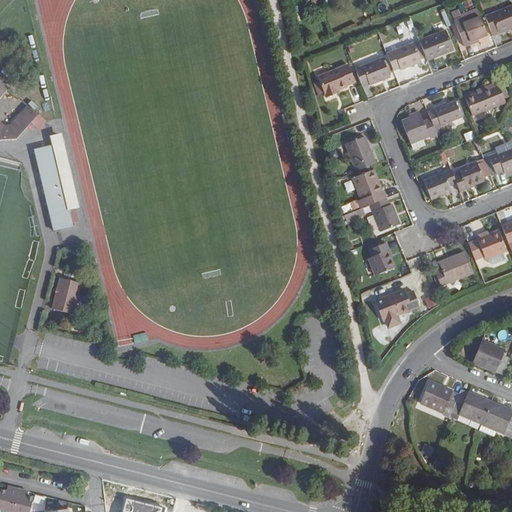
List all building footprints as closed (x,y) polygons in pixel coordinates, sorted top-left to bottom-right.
[(511,28),(511,5),(485,17),(493,36),(511,28)] [(481,18),(478,11),(461,18),(464,24),(481,18)] [(472,42),(488,36),(481,18),(464,24),(461,18),(454,21),(465,48),(472,45),(472,42)] [(453,50),(446,31),(419,41),(427,60),(453,50)] [(420,62),(413,43),(386,53),(393,70),(399,68),(400,70),(420,62)] [(389,77),(383,58),(355,69),(362,86),(368,83),(369,85),(389,77)] [(354,82),(347,64),(317,76),(325,97),(335,94),(334,91),(338,90),(347,86),(346,85),(354,82)] [(0,99),(9,89),(0,81),(0,99)] [(489,86),(490,88),(477,93),(464,98),(472,116),(505,102),(497,82),(489,86)] [(433,109),(434,110),(428,113),(431,119),(434,128),(437,134),(447,129),(445,124),(461,118),(455,102),(443,107),(443,105),(433,109)] [(0,121),(0,140),(17,140),(38,115),(27,106),(10,126),(5,126),(0,121)] [(437,134),(434,128),(431,119),(423,122),(420,114),(401,121),(410,144),(422,139),(437,134)] [(473,131),(464,134),(467,141),(475,138),(473,131)] [(59,135),(51,136),(53,145),(69,210),(76,208),(59,135)] [(353,165),(354,165),(357,171),(374,165),(371,158),(372,158),(365,138),(345,146),(353,165)] [(422,139),(410,144),(412,148),(414,149),(422,146),(424,143),(422,139)] [(53,145),(34,150),(54,231),(73,227),(69,210),(53,145)] [(511,149),(498,156),(497,154),(489,158),(495,176),(504,172),(505,175),(511,171),(511,149)] [(459,169),(461,174),(454,176),(457,184),(460,193),(467,190),(467,189),(484,182),(476,163),(459,169)] [(361,200),(359,201),(361,208),(362,208),(369,205),(385,199),(386,198),(383,191),(381,192),(376,181),(378,180),(374,170),(353,178),(361,200)] [(451,192),(450,187),(457,184),(454,176),(451,170),(423,181),(431,200),(451,192)] [(392,205),(388,206),(385,199),(369,205),(380,232),(400,224),(392,205)] [(361,208),(345,215),(348,223),(365,216),(362,208),(361,208)] [(70,212),(74,224),(80,222),(76,210),(70,212)] [(511,222),(502,227),(509,243),(511,250),(511,222)] [(485,237),(484,234),(476,237),(478,242),(484,257),(485,261),(487,260),(503,254),(507,252),(504,245),(509,243),(504,230),(499,232),(485,237)] [(478,242),(469,246),(475,260),(484,257),(478,242)] [(373,258),(369,259),(376,276),(395,268),(387,251),(389,251),(386,244),(370,250),(373,258)] [(474,274),(465,253),(439,263),(442,271),(436,274),(441,286),(474,274)] [(503,254),(487,260),(488,264),(493,266),(506,260),(503,254)] [(81,283),(60,278),(52,309),(73,314),(81,283)] [(386,299),(384,298),(376,302),(383,322),(385,321),(387,326),(391,327),(398,324),(400,321),(398,315),(420,306),(414,291),(406,294),(404,289),(392,294),(391,297),(386,299)] [(424,299),(428,309),(439,305),(435,295),(424,299)] [(496,371),(503,374),(510,359),(503,356),(504,352),(481,342),(472,363),(482,367),(483,364),(489,367),(488,369),(496,373),(496,371)] [(443,412),(445,408),(452,411),(458,397),(451,394),(451,393),(444,389),(443,391),(437,389),(438,387),(430,383),(421,403),(443,412)] [(458,417),(459,415),(482,425),(491,404),(481,400),(480,402),(474,400),(475,397),(468,394),(467,396),(460,393),(458,397),(452,411),(451,414),(458,417)] [(499,410),(499,408),(491,404),(482,425),(497,431),(504,434),(506,430),(511,432),(511,413),(505,410),(504,413),(499,410)] [(460,416),(458,421),(477,429),(479,425),(460,416)] [(497,431),(482,425),(479,431),(494,437),(497,431)] [(421,453),(431,457),(434,448),(425,444),(421,453)] [(0,511),(13,511),(19,489),(12,488),(11,492),(8,491),(1,489),(0,492),(0,511)] [(13,511),(30,511),(34,498),(29,496),(26,495),(27,491),(19,489),(13,511)] [(164,511),(166,507),(126,497),(121,511),(164,511)]
